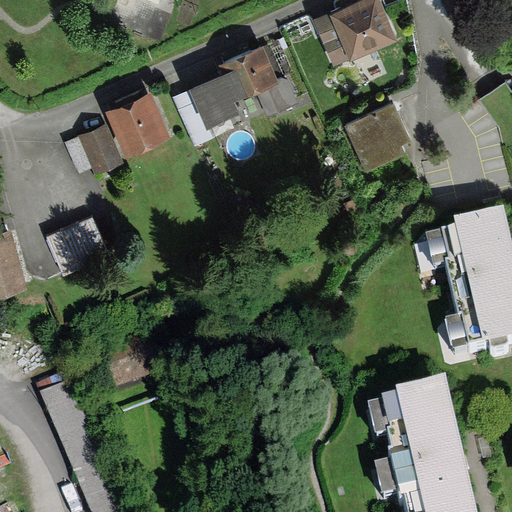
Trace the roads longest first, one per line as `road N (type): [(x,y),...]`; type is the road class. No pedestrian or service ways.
road 1 (residential): [(0,120),(25,126),(65,115),(312,0)]
road 2 (residential): [(428,0),(469,192)]
